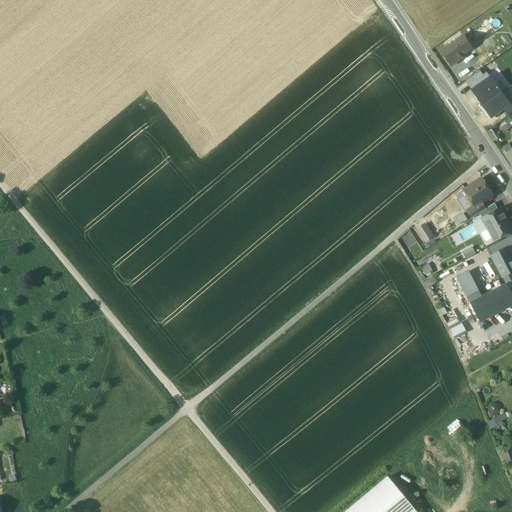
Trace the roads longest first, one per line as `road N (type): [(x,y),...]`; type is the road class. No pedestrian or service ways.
road 1 (track): [(492,156),(64,511)]
road 2 (track): [(270,511),(0,183)]
road 3 (tertiary): [(511,188),(385,0)]
